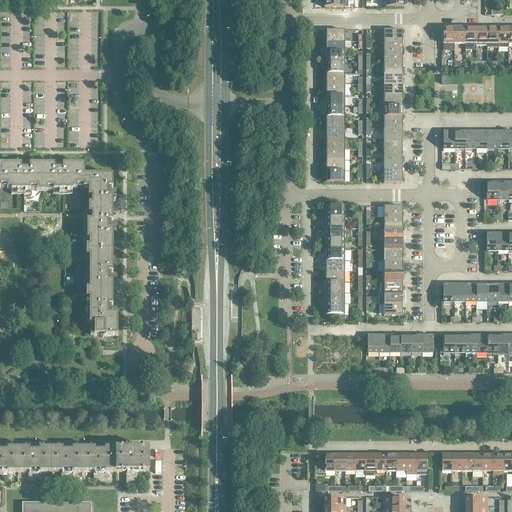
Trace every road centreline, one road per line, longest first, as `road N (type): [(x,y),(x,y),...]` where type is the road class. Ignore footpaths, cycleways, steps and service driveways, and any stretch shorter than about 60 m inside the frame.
road 1 (residential): [(115,75),(120,104),(153,154),(151,235),(142,261),(144,349)]
road 2 (tertiary): [(216,466),(216,278)]
road 3 (tertiary): [(207,108),(216,278)]
road 4 (tertiary): [(216,278),(224,108)]
road 5 (residential): [(282,19),(426,20)]
road 6 (residential): [(287,199),(428,195)]
road 7 (residential): [(207,108),(168,105),(154,79),(152,35),(142,24)]
road 8 (residential): [(427,316),(428,195)]
